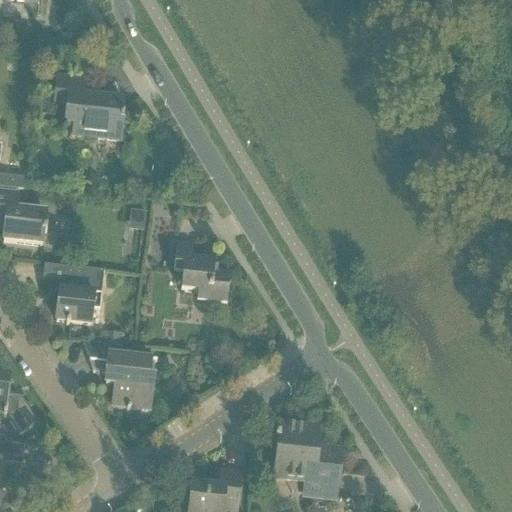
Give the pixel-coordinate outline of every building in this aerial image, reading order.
[(73,138),(101,141),(121,143),(124,119),(121,118),(123,102),(84,98),(85,82),(57,79),(54,104),(67,105),(65,125),(74,126),(73,138)] [(0,190),(22,193),(23,180),(0,177),(0,190)] [(3,244),(23,246),(42,248),(43,236),(47,236),(47,231),(44,231),(46,215),(17,212),(18,195),(0,193),(0,223),(6,224),(3,244)] [(196,303),(206,305),(226,308),(230,279),(216,277),(218,265),(191,261),(193,248),(177,246),(172,274),(183,276),(180,293),(198,296),(196,303)] [(100,313),(102,297),(104,274),(44,267),(43,280),(66,282),(64,293),(60,293),(59,307),(56,307),(54,320),(57,321),(56,324),(66,325),(66,328),(69,328),(69,325),(90,328),(92,312),(100,313)] [(105,335),(104,345),(118,347),(119,336),(105,335)] [(106,376),(106,380),(115,381),(113,408),(127,409),(125,412),(128,412),(129,410),(150,412),(153,379),(149,378),(150,362),(121,359),(122,347),(118,347),(104,345),(82,343),(93,374),(106,376)] [(0,417),(3,418),(3,421),(6,421),(6,419),(7,420),(19,438),(37,426),(20,399),(3,398),(4,388),(7,388),(8,382),(0,380),(0,417)] [(278,441),(273,480),(276,480),(305,484),(303,496),(334,500),(339,460),(316,457),(317,447),(319,430),(280,426),(278,437),(275,437),(275,441),(278,441)] [(0,492),(2,493),(6,459),(23,461),(25,447),(5,445),(0,444),(0,492)] [(174,505),(173,511),(236,511),(240,475),(221,473),(219,491),(209,490),(209,487),(191,485),(189,507),(174,505)]
